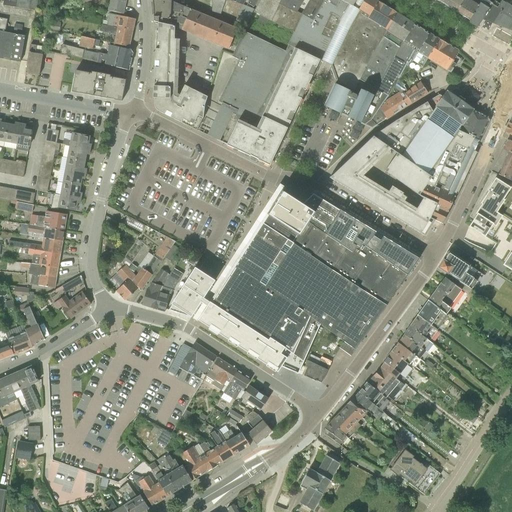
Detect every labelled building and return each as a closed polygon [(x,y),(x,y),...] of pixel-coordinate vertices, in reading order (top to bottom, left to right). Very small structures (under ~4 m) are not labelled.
[(3,0),(3,5),(16,7),(36,11),(38,0),(3,0)] [(77,0),(80,1),(80,2),(91,4),(91,0),(110,0),(108,11),(123,14),(126,0),(77,0)] [(154,13),(154,22),(158,23),(175,27),(204,39),(229,50),(237,29),(233,27),(208,17),(167,0),(152,0),(153,6),(154,13)] [(212,0),(212,12),(219,14),(220,14),(224,0),(212,0)] [(261,0),(254,12),(271,21),(281,0),(261,0)] [(281,0),(271,21),(294,32),(302,15),(302,14),(297,12),(304,0),(281,0)] [(288,45),(320,61),(330,39),(322,35),(331,15),(340,19),(342,19),(347,10),(350,5),(353,7),(356,0),(324,0),(312,20),(302,15),(294,32),(288,45)] [(312,20),(324,0),(309,0),(302,14),(302,15),(312,20)] [(364,0),(356,15),(353,19),(368,27),(382,4),(375,0),(364,0)] [(463,0),(444,0),(442,4),(456,12),(463,0)] [(495,21),(507,0),(463,0),(456,12),(469,21),(469,22),(478,27),(483,20),(485,17),(495,21)] [(511,0),(507,0),(495,21),(493,23),(511,30),(511,0)] [(355,91),(360,80),(396,13),(382,4),(368,27),(353,19),(335,56),(334,58),(333,60),(330,66),(336,82),(355,91)] [(242,5),(233,27),(237,29),(243,31),(254,9),(242,5)] [(352,12),(347,10),(342,19),(340,19),(338,23),(339,23),(340,24),(336,31),(335,32),(334,31),(330,39),(320,61),(326,63),(330,66),(333,60),(334,58),(335,56),(353,19),(356,15),(352,12)] [(360,80),(368,84),(405,19),(396,13),(360,80)] [(110,14),(108,19),(105,19),(105,21),(103,21),(102,27),(106,28),(106,27),(118,30),(118,29),(133,32),(135,19),(120,16),(110,14)] [(334,31),(335,32),(336,31),(340,24),(339,23),(338,23),(340,19),(331,15),(322,35),(330,39),(334,31)] [(0,58),(20,62),(25,37),(22,36),(13,34),(5,33),(8,20),(0,18),(0,58)] [(405,19),(368,84),(376,89),(414,24),(405,19)] [(60,32),(61,24),(52,22),(50,30),(60,32)] [(157,111),(159,112),(197,131),(203,118),(205,105),(207,97),(184,86),(183,88),(174,88),(176,40),(174,40),(175,30),(175,27),(158,23),(158,27),(158,31),(156,31),(154,99),(155,99),(154,104),(154,105),(154,106),(155,107),(156,109),(157,110),(157,111)] [(376,89),(388,96),(402,76),(411,64),(429,34),(414,24),(376,89)] [(13,34),(22,36),(23,26),(15,25),(13,34)] [(114,44),(129,48),(133,32),(118,29),(118,30),(106,27),(106,28),(102,27),(101,32),(116,35),(114,44)] [(224,127),(217,140),(227,145),(270,166),(320,61),(288,45),(285,52),(243,31),(232,57),(238,60),(218,102),(237,111),(228,129),(224,127)] [(428,59),(439,40),(429,34),(411,64),(421,70),(428,59)] [(81,36),(79,46),(92,49),(93,46),(98,47),(100,41),(81,36)] [(433,62),(438,65),(441,67),(451,73),(456,65),(456,66),(460,65),(462,62),(461,59),(457,56),(459,52),(439,40),(428,59),(433,62)] [(105,65),(114,67),(129,70),(131,61),(107,55),(107,54),(99,53),(99,54),(84,51),(84,50),(62,45),(60,53),(97,62),(97,63),(101,63),(102,60),(105,61),(105,62),(106,62),(105,65)] [(130,51),(130,50),(109,45),(107,54),(107,55),(131,61),(133,54),(133,53),(131,50),(130,51)] [(40,76),(43,56),(44,48),(30,46),(26,73),(40,76)] [(73,85),(74,85),(79,93),(79,94),(114,101),(115,100),(123,94),(126,80),(124,80),(125,72),(112,70),(111,76),(92,72),(92,74),(76,71),(75,75),(73,85)] [(355,91),(336,82),(325,106),(373,128),(377,126),(371,121),(385,101),(388,96),(376,89),(368,84),(360,80),(355,91)] [(412,103),(428,93),(420,82),(404,94),(412,103)] [(377,126),(395,114),(412,103),(404,94),(403,92),(386,103),(385,101),(371,121),(377,126)] [(473,110),(463,103),(465,100),(459,96),(457,99),(447,92),(443,97),(437,107),(461,124),(473,110)] [(470,136),(470,137),(458,130),(461,124),(437,107),(443,97),(441,96),(440,95),(435,98),(403,117),(395,122),(373,136),(329,178),(425,237),(435,221),(442,224),(455,197),(456,197),(476,152),(474,152),(480,140),(470,136)] [(321,118),(330,122),(332,118),(335,120),(339,113),(327,107),(321,118)] [(489,121),(488,118),(473,110),(461,124),(458,130),(470,137),(470,136),(480,140),(489,121)] [(511,115),(510,120),(504,132),(505,132),(505,133),(505,134),(504,135),(503,136),(504,138),(507,140),(511,142),(511,115)] [(7,125),(4,142),(17,144),(17,143),(20,124),(16,123),(15,127),(7,125)] [(33,130),(32,129),(25,128),(25,125),(20,124),(17,143),(30,146),(33,130)] [(56,144),(56,143),(58,138),(59,131),(47,129),(45,142),(56,144)] [(89,137),(73,134),(71,141),(64,139),(63,145),(70,146),(70,147),(90,151),(91,145),(88,145),(89,137)] [(511,142),(507,140),(503,149),(511,153),(511,142)] [(56,144),(45,142),(44,148),(55,150),(59,151),(60,144),(56,143),(56,144)] [(89,155),(90,151),(70,147),(68,159),(85,162),(86,154),(89,155)] [(44,148),(42,154),(54,157),(55,150),(44,148)] [(511,181),(511,153),(503,149),(492,171),(511,181)] [(40,167),(52,169),(54,157),(42,154),(40,167)] [(85,162),(68,159),(65,171),(85,175),(87,170),(83,169),(85,162)] [(7,160),(5,174),(11,175),(13,161),(7,160)] [(13,161),(11,175),(17,176),(20,163),(13,161)] [(23,177),(26,164),(20,163),(17,176),(23,177)] [(38,179),(49,181),(52,169),(40,167),(38,179)] [(65,171),(63,184),(80,187),(81,179),(85,179),(85,175),(65,171)] [(511,181),(492,171),(471,214),(475,217),(469,227),(485,237),(492,225),(495,227),(501,217),(511,224),(511,253),(504,266),(511,271),(511,181)] [(49,181),(38,179),(35,190),(47,192),(49,181)] [(79,193),(80,187),(63,184),(61,195),(81,199),(82,194),(79,193)] [(11,189),(5,188),(2,200),(9,201),(11,189)] [(17,190),(11,189),(9,201),(11,201),(15,202),(17,190)] [(23,191),(17,190),(15,202),(21,203),(23,191)] [(29,192),(23,191),(21,203),(27,204),(29,192)] [(61,195),(54,194),(51,209),(59,211),(60,208),(76,211),(77,203),(80,204),(81,199),(61,195)] [(302,211),(297,218),(306,223),(292,243),(295,245),(313,257),(315,258),(337,272),(339,274),(344,277),(346,279),(354,284),(359,287),(361,289),(366,291),(379,299),(383,302),(385,303),(387,305),(393,296),(419,259),(383,237),(383,238),(375,233),(376,233),(321,199),(313,194),(305,200),(302,204),(299,209),(302,211)] [(298,374),(320,323),(313,317),(310,315),(303,310),(302,309),(297,307),(297,306),(296,306),(264,287),(277,265),(284,255),(285,254),(287,250),(290,247),(292,243),(306,223),(297,218),(302,211),(299,209),(286,201),(279,196),(269,212),(258,229),(254,234),(252,237),(252,238),(243,251),(239,257),(235,264),(233,266),(222,283),(214,295),(198,320),(197,319),(196,320),(222,336),(235,345),(237,347),(263,363),(266,365),(272,369),(278,372),(278,371),(277,371),(278,370),(280,366),(298,374)] [(27,204),(21,203),(15,202),(11,201),(11,204),(16,205),(15,210),(32,213),(34,206),(32,205),(27,204)] [(108,206),(107,210),(121,218),(123,214),(108,206)] [(51,218),(37,216),(36,226),(36,227),(43,228),(64,232),(67,215),(52,212),(51,218)] [(180,233),(192,237),(198,220),(185,216),(180,233)] [(124,223),(142,233),(146,226),(128,217),(124,223)] [(28,235),(28,233),(45,235),(44,238),(63,241),(64,232),(43,228),(36,227),(36,226),(29,225),(21,224),(20,234),(28,235)] [(200,225),(192,236),(202,243),(210,233),(200,225)] [(122,241),(132,246),(136,239),(126,234),(122,241)] [(139,266),(142,268),(136,277),(133,281),(134,283),(138,288),(141,291),(164,257),(174,241),(167,237),(154,257),(148,253),(139,266)] [(63,241),(44,238),(43,246),(31,244),(10,241),(9,246),(19,247),(26,249),(42,252),(60,255),(63,241)] [(127,254),(122,261),(129,268),(145,245),(137,240),(130,249),(127,254)] [(179,250),(174,246),(176,242),(174,241),(164,257),(171,262),(179,250)] [(295,245),(292,243),(290,247),(287,250),(285,254),(284,255),(277,265),(264,287),(296,306),(297,306),(297,307),(302,309),(303,310),(310,315),(313,317),(320,323),(333,333),(337,335),(343,339),(338,347),(341,349),(351,357),(356,350),(355,349),(387,305),(385,303),(383,302),(379,299),(366,291),(361,289),(359,287),(354,284),(346,279),(344,277),(339,274),(337,272),(315,258),(313,257),(295,245)] [(40,256),(39,265),(40,265),(58,269),(60,255),(42,252),(26,249),(25,254),(29,254),(29,255),(40,256)] [(181,258),(186,261),(190,255),(185,252),(181,258)] [(478,272),(469,266),(467,265),(467,264),(448,252),(446,257),(445,256),(439,267),(439,268),(462,283),(470,289),(471,290),(477,280),(474,278),(478,272)] [(39,265),(22,263),(21,268),(30,269),(29,275),(32,275),(32,274),(40,275),(57,278),(58,269),(40,265),(39,265)] [(135,273),(138,268),(133,264),(130,269),(135,273)] [(116,292),(121,296),(134,283),(133,281),(136,277),(126,266),(117,273),(125,283),(120,288),(116,292)] [(169,275),(167,274),(161,270),(148,289),(143,305),(153,309),(158,292),(169,275)] [(168,311),(190,318),(213,282),(193,270),(170,305),(172,306),(168,311)] [(31,284),(55,288),(57,278),(40,275),(32,274),(32,275),(31,284)] [(169,278),(170,276),(169,275),(158,292),(153,309),(165,312),(170,296),(177,284),(178,283),(169,278)] [(81,276),(80,276),(62,286),(66,293),(84,282),(81,276)] [(445,278),(438,288),(455,301),(462,290),(468,295),(471,290),(470,289),(462,283),(458,288),(445,278)] [(138,288),(134,283),(121,296),(125,300),(131,295),(132,295),(133,294),(132,294),(138,288)] [(28,296),(29,289),(15,287),(14,295),(28,296)] [(438,288),(428,301),(446,314),(451,309),(449,308),(455,301),(438,288)] [(29,303),(39,299),(37,295),(34,295),(34,293),(30,292),(29,303)] [(69,302),(65,296),(58,301),(62,307),(71,319),(91,304),(83,292),(69,302)] [(428,301),(417,316),(437,332),(437,331),(439,332),(442,329),(445,331),(454,320),(446,314),(428,301)] [(44,339),(31,307),(30,307),(28,302),(17,307),(24,325),(26,328),(25,329),(27,333),(32,347),(44,339)] [(409,327),(430,341),(437,332),(417,316),(409,327)] [(433,344),(430,342),(430,341),(409,327),(404,335),(429,354),(433,356),(439,348),(433,344)] [(32,347),(27,333),(8,340),(10,345),(14,355),(33,347),(32,347)] [(337,355),(341,349),(338,347),(343,339),(337,335),(328,348),(337,355)] [(420,360),(424,362),(429,354),(404,335),(403,335),(397,343),(420,360)] [(207,373),(217,358),(195,343),(187,356),(179,367),(188,372),(193,364),(207,373)] [(413,369),(420,360),(397,343),(391,352),(413,369)] [(0,360),(14,355),(10,345),(0,348),(0,360)] [(391,352),(384,362),(385,363),(381,368),(402,384),(413,369),(391,352)] [(321,357),(320,359),(318,365),(308,361),(307,364),(305,368),(307,369),(303,377),(305,378),(306,377),(317,382),(317,381),(322,383),(331,362),(321,357)] [(218,358),(206,376),(214,381),(212,385),(223,392),(236,370),(218,358)] [(434,366),(427,360),(425,363),(432,369),(434,366)] [(38,382),(38,381),(34,371),(35,371),(34,370),(33,370),(32,367),(30,367),(24,369),(25,370),(19,372),(36,410),(40,408),(38,402),(38,401),(31,385),(38,382)] [(386,399),(396,386),(401,390),(404,386),(402,384),(381,368),(368,384),(386,399)] [(235,401),(242,390),(243,391),(251,379),(236,370),(223,392),(224,392),(223,393),(235,401)] [(8,377),(7,378),(14,392),(17,399),(24,396),(27,401),(25,402),(30,412),(36,410),(19,372),(14,375),(13,374),(8,376),(8,377)] [(7,395),(14,392),(7,378),(6,378),(6,377),(1,380),(0,380),(0,407),(10,403),(7,395)] [(359,393),(382,412),(388,404),(384,401),(386,399),(368,384),(367,383),(359,393)] [(268,399),(249,386),(237,403),(251,412),(252,411),(253,411),(256,407),(261,410),(268,399)] [(371,414),(375,417),(391,429),(396,423),(382,412),(359,393),(354,399),(371,414)] [(368,418),(371,414),(354,399),(348,405),(365,422),(368,423),(371,420),(368,418)] [(394,401),(391,403),(399,409),(401,406),(394,401)] [(348,405),(340,414),(357,430),(365,422),(348,405)] [(409,417),(412,418),(415,411),(407,408),(405,414),(409,417)] [(239,423),(243,417),(231,410),(228,416),(239,423)] [(181,419),(187,422),(192,414),(186,411),(181,419)] [(248,424),(250,426),(248,428),(250,430),(252,427),(254,429),(247,435),(256,445),(272,431),(258,415),(253,411),(252,411),(251,412),(246,417),(250,422),(248,424)] [(349,439),(357,430),(340,414),(331,422),(349,439)] [(235,427),(236,425),(237,423),(228,417),(226,421),(235,427)] [(9,418),(2,421),(5,428),(12,425),(9,418)] [(349,439),(331,422),(325,429),(330,433),(327,436),(341,447),(343,444),(345,442),(347,444),(351,441),(349,439)] [(429,432),(433,426),(428,422),(424,428),(429,432)] [(159,430),(154,427),(151,433),(155,435),(159,430)] [(231,430),(222,436),(226,442),(234,456),(250,446),(242,433),(235,437),(231,430)] [(157,442),(166,447),(173,436),(164,431),(157,442)] [(40,432),(28,433),(29,441),(41,441),(40,432)] [(218,435),(217,436),(215,432),(210,434),(218,447),(214,449),(223,463),(234,456),(226,442),(223,444),(218,435)] [(18,441),(15,458),(31,461),(34,444),(18,441)] [(211,451),(209,448),(210,446),(208,442),(206,444),(205,442),(200,446),(205,454),(200,457),(193,447),(187,451),(186,451),(202,476),(223,463),(214,449),(211,451)] [(180,455),(186,451),(187,451),(184,446),(177,450),(180,455)] [(202,476),(186,451),(180,455),(186,466),(184,467),(192,481),(202,476)] [(426,451),(423,454),(430,460),(432,456),(426,451)] [(403,452),(391,470),(403,479),(402,481),(406,484),(407,482),(416,489),(423,479),(421,477),(427,469),(403,452)] [(170,456),(165,459),(164,457),(157,461),(159,464),(160,464),(167,476),(176,491),(192,481),(184,467),(183,466),(180,468),(175,459),(173,461),(170,456)] [(319,469),(312,466),(310,469),(309,469),(301,482),(302,483),(300,487),(307,491),(300,503),(312,510),(339,463),(327,456),(319,469)] [(149,466),(152,470),(160,483),(168,497),(168,496),(176,491),(167,476),(165,477),(155,462),(149,466)] [(152,506),(160,501),(145,478),(144,476),(142,477),(141,478),(134,475),(132,476),(139,487),(142,485),(146,491),(144,492),(152,506)] [(149,476),(145,478),(160,501),(168,497),(160,483),(155,485),(149,476)] [(90,490),(99,490),(99,480),(90,480),(90,490)] [(140,511),(142,511),(149,508),(141,495),(137,498),(127,483),(123,487),(119,490),(120,492),(124,493),(125,493),(127,492),(140,511)] [(122,494),(124,497),(127,503),(124,506),(128,511),(140,511),(127,492),(125,493),(124,493),(122,494)] [(110,511),(128,511),(124,506),(117,509),(111,499),(104,503),(110,511)]
